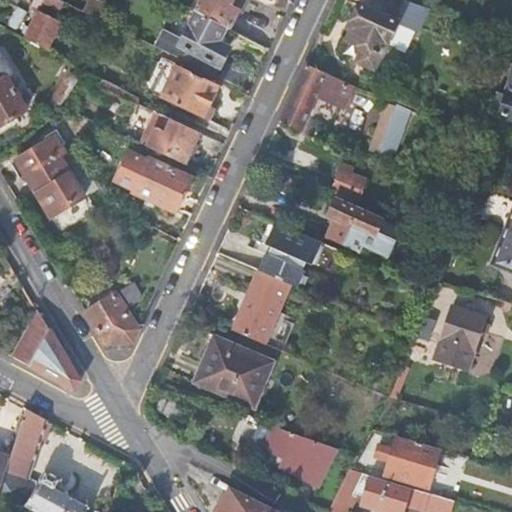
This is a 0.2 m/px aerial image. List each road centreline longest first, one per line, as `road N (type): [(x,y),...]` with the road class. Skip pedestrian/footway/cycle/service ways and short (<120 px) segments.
road 1 (residential): [(121,416),(314,0)]
road 2 (residential): [(121,416),(0,214)]
road 3 (residential): [(305,511),(121,416)]
road 4 (residential): [(121,416),(72,414),(0,374)]
